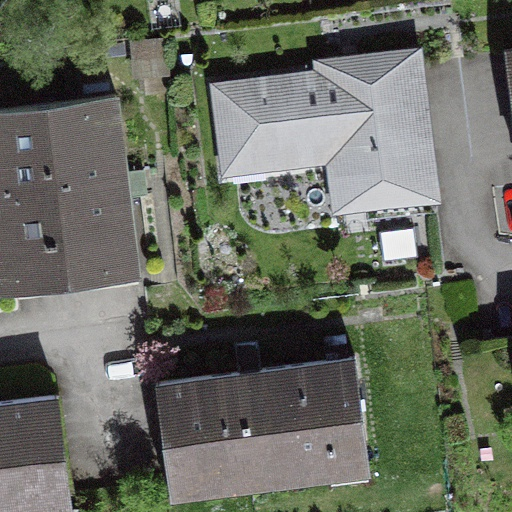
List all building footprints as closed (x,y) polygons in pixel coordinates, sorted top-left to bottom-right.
[(418,59),(215,85),(226,170),(370,152),(375,191),(434,184),(418,59)] [(0,108),(0,160),(16,287),(137,271),(115,94),(0,108)] [(511,401),(511,336),(488,340),(496,404),(511,401)] [(156,382),(169,483),(367,458),(354,357),(156,382)] [(0,503),(69,495),(56,394),(0,400),(0,503)]
